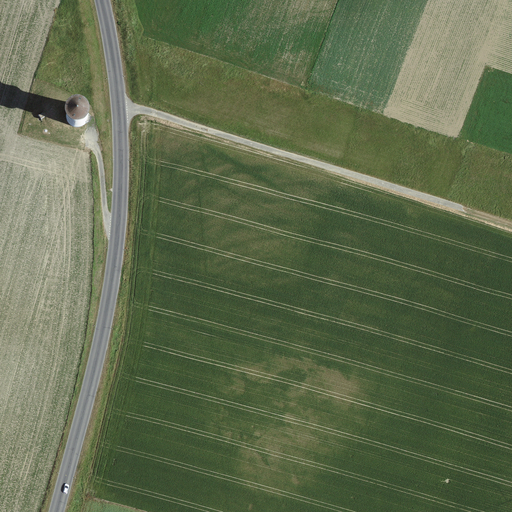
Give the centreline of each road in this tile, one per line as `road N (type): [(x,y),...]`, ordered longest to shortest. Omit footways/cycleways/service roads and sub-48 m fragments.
road 1 (tertiary): [(56,511),(102,333),(117,235),(119,106),(101,0)]
road 2 (track): [(119,106),(511,224)]
